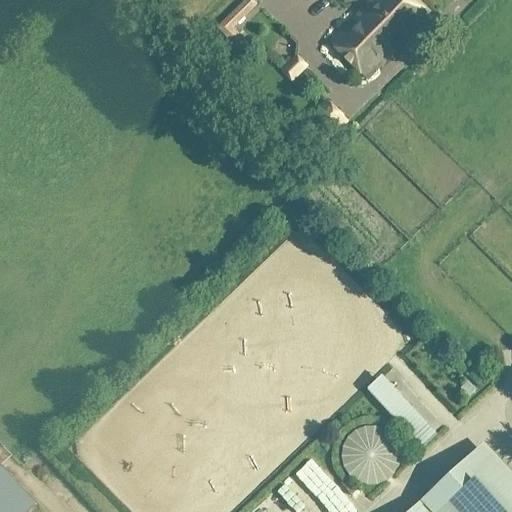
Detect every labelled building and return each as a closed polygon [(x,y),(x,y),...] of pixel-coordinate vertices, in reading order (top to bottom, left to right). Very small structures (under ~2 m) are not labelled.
[(411,0),(374,0),(332,44),(366,77),(427,15),(411,0)] [(281,70),(291,81),(307,65),(297,54),(281,70)] [(347,123),(325,100),(300,124),(323,147),(347,123)] [(397,367),(388,374),(403,394),(413,386),(397,367)] [(382,377),(367,390),(420,447),(435,433),(382,377)] [(460,387),(468,395),(474,389),(466,381),(460,387)] [(350,476),(358,481),(367,484),(377,483),(386,480),(393,473),(398,465),(399,456),(398,445),(392,436),(384,429),(373,426),(363,427),(353,432),(346,439),(342,448),(341,458),(344,468),(350,476)] [(511,511),(511,472),(487,446),(414,511),(511,511)] [(341,485),(328,470),(327,472),(305,449),(288,464),(322,502),(341,485)] [(0,511),(26,511),(36,504),(0,465),(0,511)] [(292,511),(306,503),(302,496),(308,488),(288,473),(276,481),(273,486),(235,511),(292,511)]
